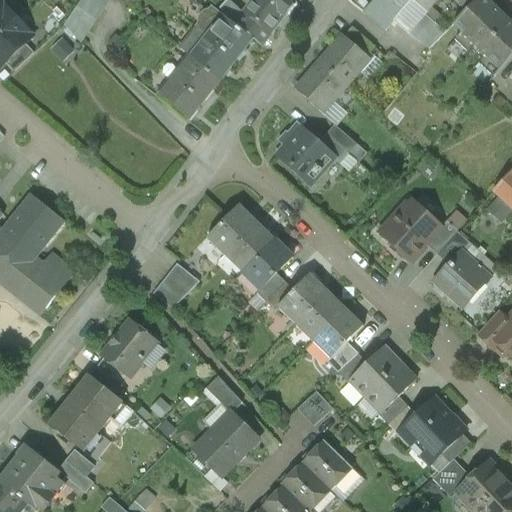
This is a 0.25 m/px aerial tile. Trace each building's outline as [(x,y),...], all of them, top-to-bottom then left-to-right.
[(103,11),(86,0),(81,0),(77,8),(97,21),(103,11)] [(86,0),(103,11),(110,1),(109,0),(86,0)] [(243,6),(246,2),(242,0),(232,0),(223,12),(237,25),(248,11),(243,6)] [(256,0),(248,11),(237,25),(253,40),(260,47),(280,22),(283,25),(298,6),(290,0),(256,0)] [(383,0),(379,0),(366,16),(375,23),(390,5),(383,0)] [(412,1),(410,0),(393,0),(392,3),(403,12),(412,1)] [(410,0),(412,1),(427,14),(438,0),(410,0)] [(452,0),(466,13),(479,0),(452,0)] [(479,0),(466,13),(453,26),(462,35),(491,5),(485,0),(479,0)] [(403,12),(395,22),(409,34),(424,15),(427,14),(412,1),(403,12)] [(390,5),(375,23),(386,32),(395,22),(403,12),(392,3),(390,5)] [(0,37),(17,21),(1,4),(0,4),(0,37)] [(501,16),(491,5),(462,35),(455,41),(467,53),(471,49),(483,61),(480,65),(494,79),(511,59),(511,25),(509,23),(510,22),(502,15),(501,16)] [(97,21),(77,8),(70,18),(90,31),(97,21)] [(253,40),(214,9),(211,13),(207,14),(207,15),(204,16),(202,19),(201,22),(200,22),(200,24),(200,26),(197,30),(208,38),(236,61),(253,40)] [(446,34),(424,15),(409,34),(429,51),(446,34)] [(90,31),(70,18),(64,27),(81,44),(90,31)] [(17,21),(0,37),(0,62),(4,67),(26,46),(34,39),(17,21)] [(375,49),(353,29),(345,38),(367,58),(375,49)] [(197,30),(181,51),(192,59),(208,38),(197,30)] [(343,37),(319,64),(347,87),(361,70),(358,68),(367,58),(345,38),(343,37)] [(236,61),(208,38),(192,59),(220,81),(236,61)] [(64,61),(74,51),(63,39),(53,49),(64,61)] [(26,46),(6,65),(14,73),(34,55),(26,46)] [(220,81),(192,59),(176,79),(204,102),(220,81)] [(319,64),(296,91),(320,112),(329,102),(332,104),(347,87),(319,64)] [(204,102),(176,79),(159,100),(188,123),(204,102)] [(318,145),(297,126),(282,144),(285,147),(277,156),(306,182),(315,170),(321,175),(320,176),(321,177),(335,161),(336,160),(318,145)] [(357,146),(334,126),(326,136),(349,156),(357,146)] [(349,156),(326,136),(318,145),(336,160),(335,161),(340,166),(349,156)] [(511,172),(493,194),(511,210),(511,172)] [(0,213),(0,279),(22,297),(19,302),(40,318),(76,273),(52,254),(44,265),(38,260),(65,226),(29,197),(2,231),(0,230),(0,221),(4,217),(0,213)] [(441,229),(412,202),(409,205),(406,203),(379,233),(391,244),(389,246),(394,250),(392,251),(402,259),(403,258),(407,262),(409,260),(412,263),(427,247),(442,230),(441,229)] [(239,207),(207,239),(225,257),(257,224),(239,207)] [(447,222),(441,229),(442,230),(427,247),(437,256),(457,234),(458,232),(447,222)] [(257,224),(225,257),(243,274),(275,241),(257,224)] [(469,245),(457,234),(437,256),(449,267),(461,253),(461,254),(469,245)] [(275,241),(243,274),(260,291),(261,292),(277,276),(293,259),(275,241)] [(461,254),(461,253),(449,267),(434,283),(464,310),(490,280),(461,254)] [(200,283),(177,266),(169,276),(190,293),(200,283)] [(190,293),(169,276),(161,286),(181,302),(190,293)] [(277,276),(261,292),(260,291),(257,295),(266,304),(285,284),(277,276)] [(294,292),(278,309),(279,310),(296,326),(328,293),(310,276),(294,292)] [(285,284),(266,304),(275,314),(279,310),(278,309),(294,292),(285,284)] [(181,302),(161,286),(153,296),(173,311),(181,302)] [(328,293),(296,326),(314,343),(346,310),(328,293)] [(346,310),(314,343),(330,360),(332,361),(348,345),(364,328),(346,310)] [(498,313),(477,336),(495,352),(498,349),(489,341),(507,321),(498,313)] [(511,315),(507,321),(489,341),(498,349),(505,356),(506,354),(511,358),(511,315)] [(140,328),(133,323),(129,323),(125,328),(125,330),(119,338),(118,338),(112,345),(113,346),(103,358),(130,379),(158,344),(140,330),(140,328)] [(348,345),(332,361),(330,360),(327,364),(338,374),(358,356),(359,355),(348,345)] [(367,365),(350,382),(350,383),(366,399),(400,365),(384,348),(367,365)] [(358,356),(338,374),(348,385),(350,383),(350,382),(367,365),(358,356)] [(400,365),(366,399),(381,414),(382,415),(399,399),(417,382),(400,365)] [(123,388),(98,368),(90,378),(115,398),(123,388)] [(88,377),(49,426),(84,454),(123,405),(88,377)] [(243,405),(219,378),(206,390),(232,416),(233,415),(243,405)] [(317,393),(298,411),(306,420),(325,402),(317,393)] [(399,399),(382,415),(381,414),(379,417),(388,427),(408,408),(399,399)] [(416,417),(399,433),(400,434),(413,448),(421,441),(428,449),(426,452),(435,462),(441,457),(463,436),(465,434),(434,400),(416,417)] [(325,402),(306,420),(314,428),(333,411),(325,402)] [(408,408),(388,427),(397,436),(400,434),(399,433),(416,417),(408,408)] [(232,416),(214,434),(213,432),(194,451),(222,479),(259,440),(233,415),(232,416)] [(463,436),(441,457),(449,466),(454,461),(471,445),(463,436)] [(353,471),(324,443),(302,465),(331,493),(353,471)] [(27,448),(19,458),(20,459),(1,484),(28,505),(36,511),(39,511),(41,510),(44,511),(55,500),(51,497),(62,483),(47,471),(51,467),(27,448)] [(95,468),(75,452),(66,462),(86,478),(95,468)] [(449,466),(433,481),(452,500),(458,494),(457,494),(471,480),(454,461),(449,466)] [(86,478),(66,462),(58,472),(86,495),(94,485),(86,478)] [(471,480),(457,494),(458,494),(474,511),(475,511),(507,482),(489,463),(471,480)] [(312,511),(331,493),(302,465),(281,486),(283,488),(308,511),(312,511)] [(475,511),(511,511),(511,487),(507,482),(475,511)] [(0,483),(0,511),(22,511),(28,505),(1,484),(0,483)] [(308,511),(283,488),(262,509),(265,511),(308,511)] [(124,511),(109,499),(101,509),(104,511),(124,511)]
